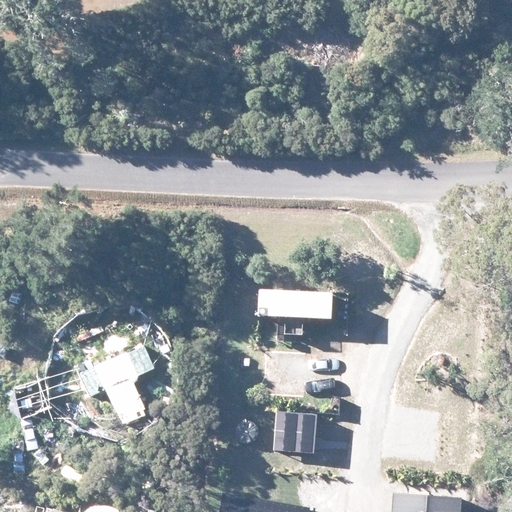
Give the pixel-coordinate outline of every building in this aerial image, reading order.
[(325,327),(326,300),(255,297),(254,317),(261,317),(261,324),(325,327)] [(125,421),(154,409),(139,376),(158,368),(147,343),(80,373),(90,395),(68,405),(78,427),(119,408),(125,421)] [(475,403),(430,405),(432,453),(477,452),(475,403)] [(303,408),(263,407),(262,423),(302,425),(303,408)] [(450,511),(452,503),(387,499),(385,511),(450,511)] [(127,511),(126,510),(122,507),(117,505),(113,503),(108,503),(103,503),(99,505),(94,507),(90,509),(87,511),(127,511)]
